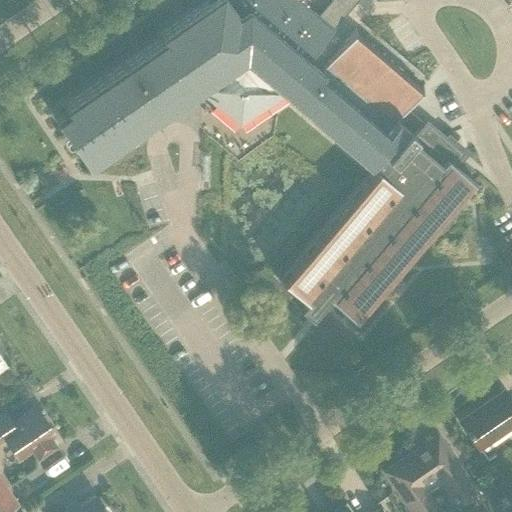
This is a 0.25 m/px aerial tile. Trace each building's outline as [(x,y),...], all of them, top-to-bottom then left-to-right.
[(285,282),(276,274),(274,276),(306,302),(300,309),(311,319),(329,298),(360,325),(362,324),(357,319),(371,302),(366,298),(374,289),(379,293),(395,275),(390,271),(397,262),(402,266),(418,247),(413,243),(421,234),(426,239),(441,220),(437,216),(444,207),(449,211),(465,193),(460,188),(468,179),(478,187),(479,186),(446,158),(452,152),(441,143),(446,136),(426,119),(413,134),(395,119),(424,85),(423,84),(420,88),(354,32),(357,28),(356,27),(320,70),(307,59),(332,29),(298,0),(208,0),(159,34),(162,38),(63,106),(66,109),(54,117),(83,160),(87,165),(92,161),(197,89),(239,124),(284,93),(373,169),(358,186),(363,190),(356,199),(351,195),(335,214),(340,218),(332,227),(328,223),(312,241),(317,245),(309,254),(304,250),(288,269),(293,273),(285,282)] [(330,0),(326,5),(343,17),(354,0),(330,0)] [(511,404),(502,389),(459,419),(479,447),(511,424),(511,404)] [(54,442),(49,435),(52,433),(34,407),(11,423),(4,413),(0,415),(0,439),(5,437),(18,456),(30,448),(35,455),(43,454),(50,449),(54,442)] [(438,511),(424,492),(440,480),(458,505),(475,493),(486,510),(498,502),(484,481),(474,488),(446,447),(442,450),(433,437),(418,447),(384,470),(413,511),(438,511)] [(0,511),(1,511),(16,503),(0,479),(0,511)] [(106,511),(94,494),(68,511),(67,511),(66,510),(63,511),(106,511)] [(329,508),(323,511),(383,511),(380,508),(374,511),(350,511),(344,503),(332,511),(329,508)]
